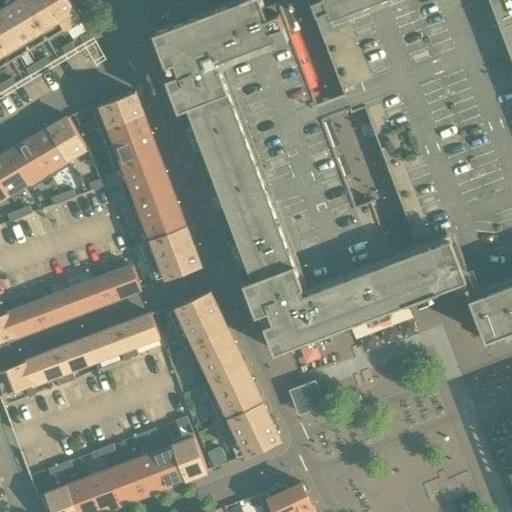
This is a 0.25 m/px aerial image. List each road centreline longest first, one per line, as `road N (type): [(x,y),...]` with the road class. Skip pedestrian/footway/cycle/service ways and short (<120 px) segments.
road 1 (residential): [(0,355),(226,269)]
road 2 (residential): [(136,54),(226,269)]
road 3 (residential): [(226,269),(305,456)]
road 4 (residential): [(136,54),(0,136)]
